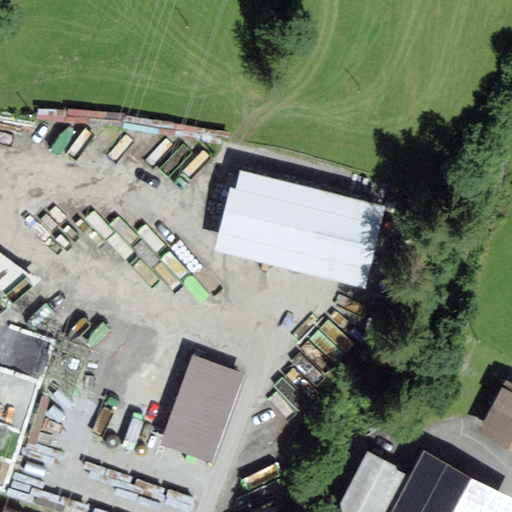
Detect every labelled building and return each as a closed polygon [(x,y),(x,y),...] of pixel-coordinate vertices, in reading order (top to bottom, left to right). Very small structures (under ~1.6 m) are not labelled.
[(235,163),(216,245),(367,278),(385,196),(235,163)] [(88,349),(80,402),(108,406),(117,354),(88,349)] [(161,439),(214,457),(244,366),(191,349),(161,439)] [(485,419),(511,432),(511,385),(503,381),(485,419)] [(447,511),(456,497),(418,476),(399,511),(379,511),(372,508),(369,511),(447,511)]
